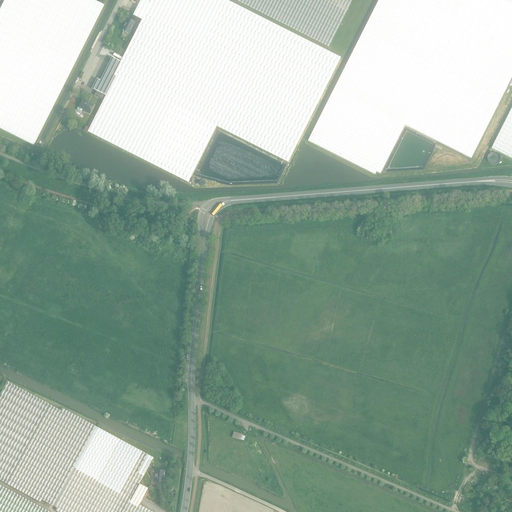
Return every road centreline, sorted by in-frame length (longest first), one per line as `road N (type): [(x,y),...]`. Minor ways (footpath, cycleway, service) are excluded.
road 1 (tertiary): [(184,511),(204,243)]
road 2 (tertiary): [(234,200),(473,181)]
